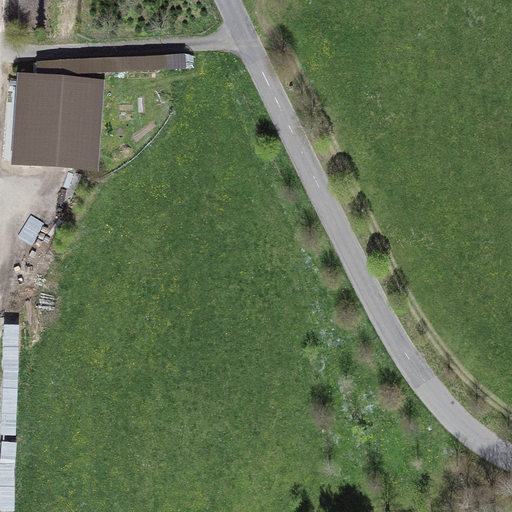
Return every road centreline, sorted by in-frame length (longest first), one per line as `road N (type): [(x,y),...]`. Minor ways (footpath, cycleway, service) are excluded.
road 1 (tertiary): [(246,41),(392,338),(467,433),(511,459)]
road 2 (unclassified): [(0,52),(246,41)]
